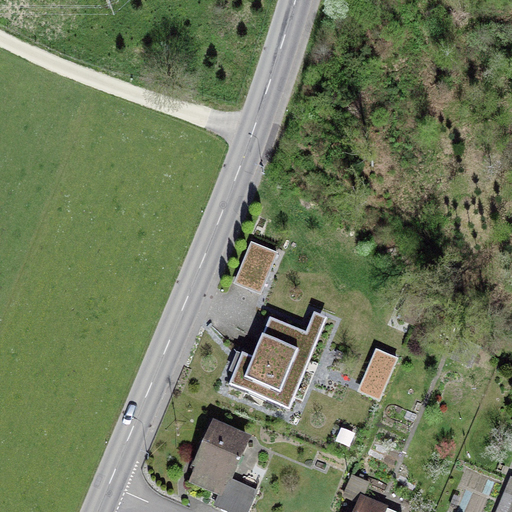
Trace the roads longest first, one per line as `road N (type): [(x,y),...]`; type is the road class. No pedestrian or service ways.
road 1 (tertiary): [(293,0),(258,133),(112,486)]
road 2 (track): [(0,40),(112,87),(258,133)]
